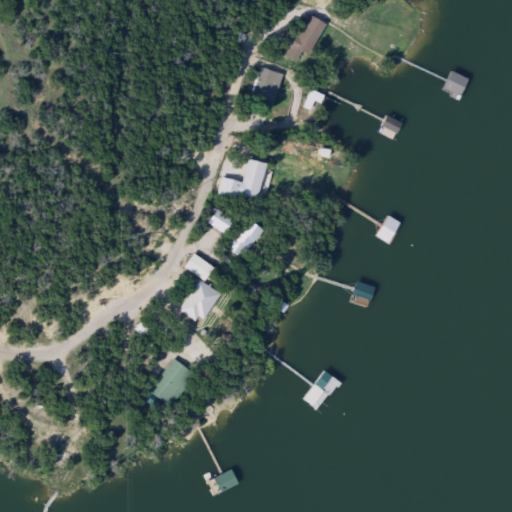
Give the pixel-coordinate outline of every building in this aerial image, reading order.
[(307,57),(299,53),(293,64),(278,55),(289,33),(297,37),(308,17),(323,25),(307,57)] [(268,108),(247,98),(261,68),(282,78),(268,108)] [(456,78),(449,94),(434,87),(441,71),(456,78)] [(302,109),(309,91),(322,96),(315,114),(302,109)] [(241,183),(246,161),(264,164),(256,202),(216,193),(219,178),(241,183)] [(311,199),(299,199),(299,185),(311,185),(311,199)] [(206,224),(216,210),(232,221),(222,235),(206,224)] [(388,240),(373,232),(380,220),(395,229),(388,240)] [(228,251),(248,222),(262,232),(242,260),(228,251)] [(219,294),(200,327),(177,313),(198,279),(182,270),(191,256),(212,268),(202,284),(219,294)] [(347,298),(353,282),(369,288),(364,304),(347,298)] [(193,377),(168,409),(147,392),(173,361),(193,377)] [(67,464),(56,465),(57,469),(47,471),(45,453),(36,454),(34,438),(64,435),(67,464)] [(211,481),(229,473),(236,488),(218,496),(211,481)]
